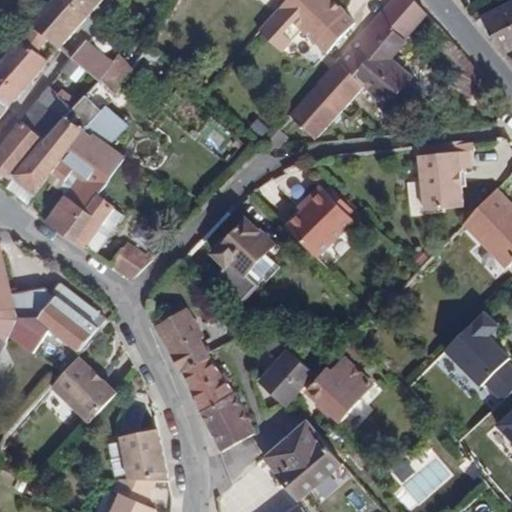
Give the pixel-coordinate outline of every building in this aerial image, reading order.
[(53,0),(32,26),(49,41),(59,49),(101,0),(53,0)] [(279,9),(259,29),(278,50),(300,29),(323,54),(353,25),(343,15),(343,14),(332,2),(330,0),(286,0),(285,1),(279,9)] [(427,15),(412,0),(392,0),(384,10),(363,33),(337,63),(364,88),(384,107),(408,79),(387,59),(427,15)] [(511,2),(484,18),(501,52),(504,55),(511,50),(511,2)] [(49,41),(32,26),(12,49),(0,63),(0,100),(8,107),(47,62),(38,54),(49,41)] [(149,46),(151,43),(141,35),(128,51),(131,55),(130,59),(137,64),(149,46)] [(472,65),(449,38),(434,50),(443,62),(436,68),(448,84),(452,81),(472,65)] [(85,41),(71,59),(87,71),(100,82),(113,63),(85,41)] [(119,54),(113,63),(100,82),(117,96),(134,70),(119,54)] [(87,71),(71,59),(57,74),(66,82),(69,78),(76,84),(87,71)] [(364,88),(337,63),(290,116),(315,140),(364,88)] [(472,65),(452,81),(484,103),(495,91),(472,65)] [(58,94),(49,85),(21,120),(44,141),(74,109),(58,94)] [(74,109),(78,104),(63,90),(58,94),(74,109)] [(99,197),(127,157),(111,146),(130,126),(107,106),(101,112),(85,96),(78,104),(74,109),(44,141),(21,120),(0,146),(0,173),(10,181),(15,176),(38,195),(47,183),(59,192),(72,174),(79,178),(77,181),(99,197)] [(467,114),(469,128),(491,126),(479,113),(467,114)] [(279,130),(262,148),(277,148),(287,137),(279,130)] [(223,140),(213,153),(228,164),(237,151),(223,140)] [(427,155),(432,210),(471,207),(468,168),(477,167),(476,149),(427,155)] [(59,192),(65,197),(77,181),(79,178),(72,174),(59,192)] [(355,216),(320,180),(302,197),(306,203),(287,222),(317,254),(355,216)] [(114,208),(99,197),(77,181),(65,197),(46,223),(85,250),(87,247),(114,208)] [(511,263),(511,203),(498,190),(465,223),(508,267),(511,263)] [(114,208),(87,247),(97,254),(124,215),(114,208)] [(274,245),(247,218),(213,252),(229,271),(216,283),(238,306),(258,286),(247,273),(274,245)] [(131,281),(156,255),(148,250),(144,255),(127,244),(110,266),(131,281)] [(77,353),(107,319),(68,289),(60,299),(52,292),(46,287),(10,295),(0,248),(0,316),(1,316),(0,317),(0,338),(8,344),(11,339),(34,354),(51,331),(77,353)] [(60,299),(68,289),(61,284),(52,292),(60,299)] [(188,310),(159,328),(184,372),(212,358),(209,353),(200,340),(205,337),(188,310)] [(487,311),(449,348),(484,386),(487,382),(505,401),(511,393),(511,364),(509,361),(511,358),(511,350),(498,337),(501,325),(487,311)] [(0,317),(1,316),(0,316),(0,357),(8,344),(0,338),(0,317)] [(275,338),(270,341),(276,348),(280,343),(275,338)] [(262,380),(286,403),(289,404),(316,375),(289,351),(262,380)] [(333,371),(330,368),(307,391),(341,423),(362,401),(360,399),(374,383),(346,357),(333,371)] [(87,424),(115,394),(78,358),(50,388),(87,424)] [(204,411),(238,392),(212,358),(184,372),(204,411)] [(259,432),(238,392),(204,411),(216,436),(224,450),(259,432)] [(511,413),(501,424),(511,434),(511,413)] [(343,464),(323,440),(308,421),(266,457),(301,499),(343,464)] [(339,426),(328,435),(341,451),(352,441),(339,426)] [(154,480),(165,481),(154,432),(118,437),(126,478),(154,480)] [(108,445),(113,476),(124,474),(118,443),(108,445)] [(433,461),(403,485),(416,502),(447,478),(433,461)] [(111,511),(151,511),(153,509),(144,504),(154,480),(126,478),(118,478),(113,491),(120,493),(111,511)]
